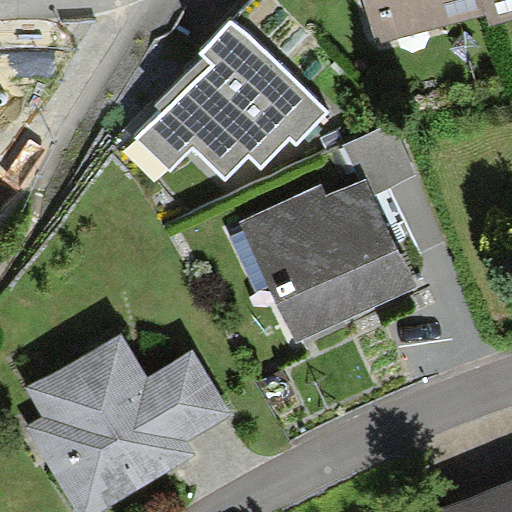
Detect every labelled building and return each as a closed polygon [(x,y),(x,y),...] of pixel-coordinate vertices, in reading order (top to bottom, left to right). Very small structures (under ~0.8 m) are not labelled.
[(511,0),(355,0),(370,49),(475,17),(483,41),(511,32),(511,0)] [(326,110),(226,17),(197,47),(209,58),(134,137),(168,168),(189,146),(222,177),(246,152),(259,164),(285,137),(293,144),(326,110)] [(0,226),(22,206),(8,191),(48,153),(0,103),(0,226)] [(310,197),(232,238),(288,344),(394,289),(347,200),(319,215),(310,197)] [(140,400),(108,346),(19,400),(38,431),(18,443),(59,511),(111,511),(186,467),(172,443),(211,420),(183,374),(140,400)] [(511,511),(511,489),(462,511),(511,511)]
